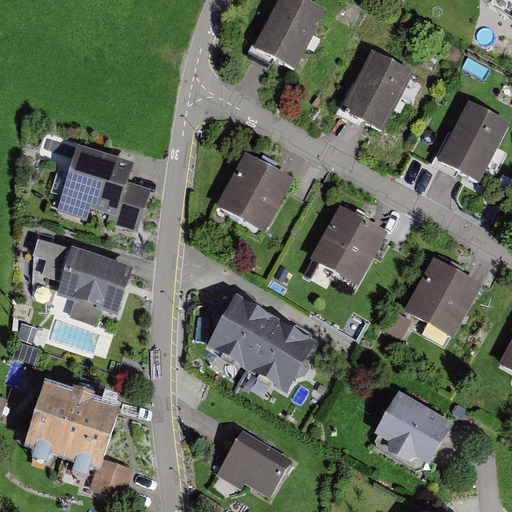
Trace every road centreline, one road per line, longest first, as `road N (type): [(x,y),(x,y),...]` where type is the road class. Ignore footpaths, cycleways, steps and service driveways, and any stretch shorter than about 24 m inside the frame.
road 1 (residential): [(176,511),(163,369),(195,92)]
road 2 (residential): [(195,92),(225,99),(511,257)]
